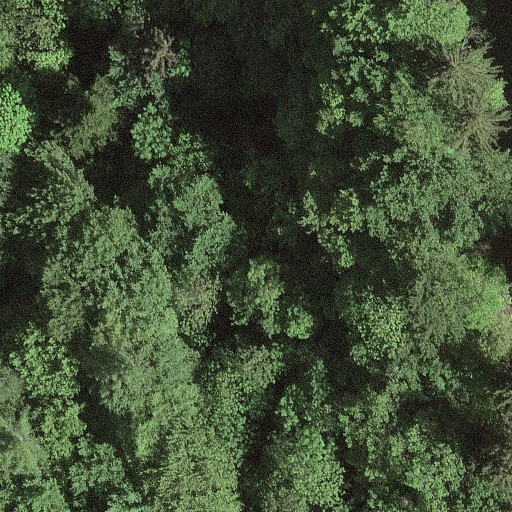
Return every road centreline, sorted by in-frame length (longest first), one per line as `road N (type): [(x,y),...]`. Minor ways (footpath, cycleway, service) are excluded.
road 1 (track): [(231,511),(177,338),(161,235),(120,90),(108,0)]
road 2 (track): [(38,0),(47,247),(28,300),(4,445),(3,511)]
